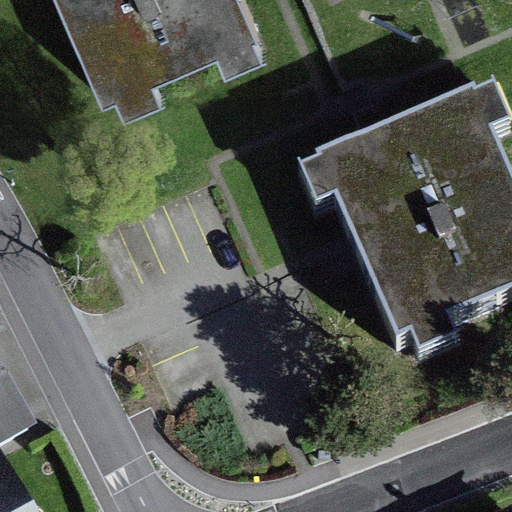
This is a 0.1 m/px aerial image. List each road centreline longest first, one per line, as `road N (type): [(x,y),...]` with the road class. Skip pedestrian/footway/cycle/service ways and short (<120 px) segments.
road 1 (residential): [(155,511),(0,250)]
road 2 (residential): [(511,443),(335,511)]
